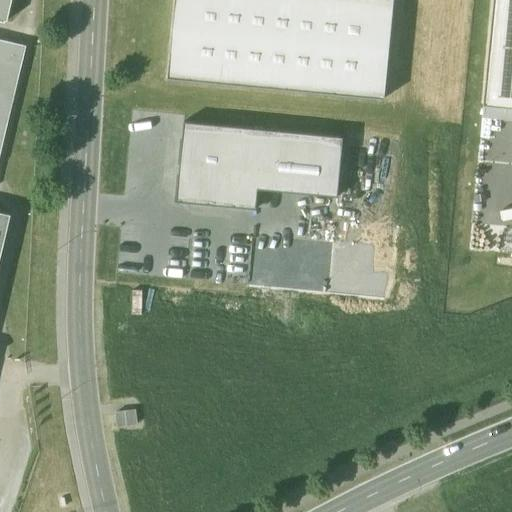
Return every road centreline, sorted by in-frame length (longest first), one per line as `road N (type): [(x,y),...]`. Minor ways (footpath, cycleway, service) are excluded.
road 1 (residential): [(93,0),(80,379),(105,511)]
road 2 (tertiary): [(345,511),(511,434)]
